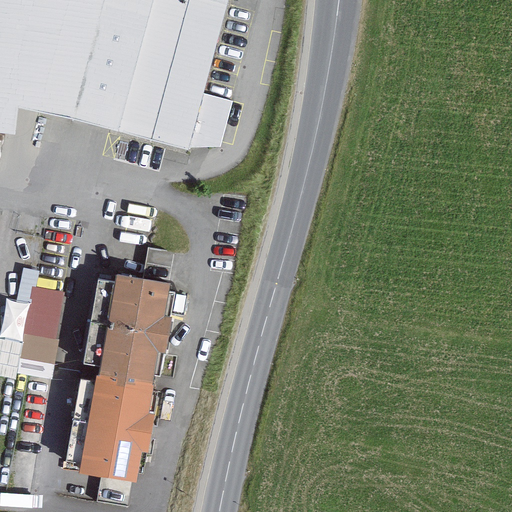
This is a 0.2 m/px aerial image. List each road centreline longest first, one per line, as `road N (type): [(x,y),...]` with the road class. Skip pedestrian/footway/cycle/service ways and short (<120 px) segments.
road 1 (secondary): [(218,511),(317,122),(337,0)]
road 2 (unknown): [(83,204),(154,201),(191,214),(214,234),(218,270),(184,398)]
road 3 (unknown): [(83,204),(134,0)]
